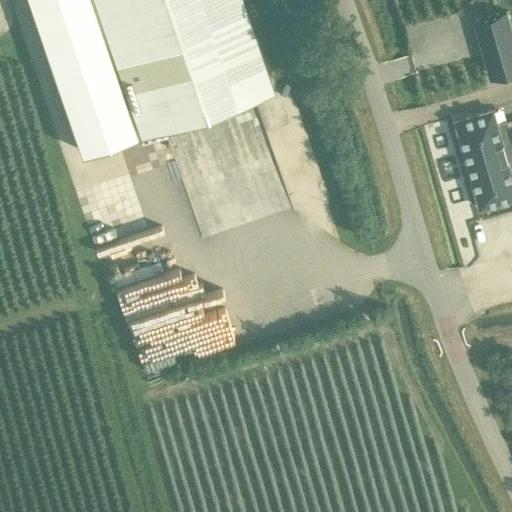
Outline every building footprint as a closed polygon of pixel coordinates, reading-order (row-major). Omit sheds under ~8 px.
[(273,86),(243,0),(31,0),(83,150),(273,86)] [(482,17),(472,19),(489,77),(498,74),(511,70),(511,31),(506,10),(482,17)] [(290,37),(301,34),(298,22),(286,26),(290,37)] [(492,108),(454,119),(464,152),(465,152),(472,173),(470,173),(479,206),(511,196),(511,178),(510,172),(511,171),(511,123),(505,126),(504,120),(496,122),(492,108)] [(220,171),(234,166),(218,120),(203,125),(220,171)] [(197,336),(188,311),(131,332),(140,355),(162,347),(167,359),(187,352),(183,341),(197,336)]
